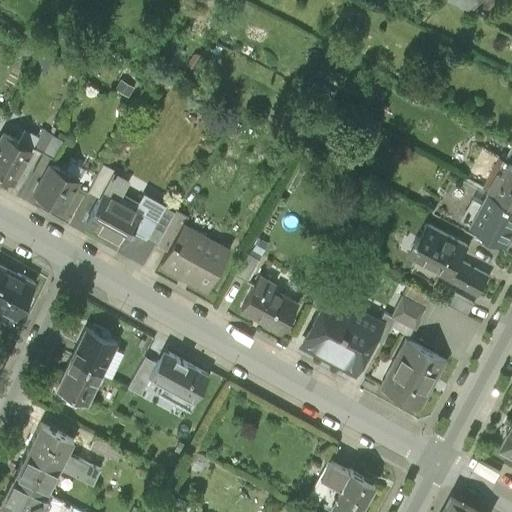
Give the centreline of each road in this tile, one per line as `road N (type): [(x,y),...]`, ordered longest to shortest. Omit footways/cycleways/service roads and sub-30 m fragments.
road 1 (residential): [(434,460),(77,260)]
road 2 (residential): [(77,260),(0,419)]
road 3 (residential): [(511,319),(434,460)]
